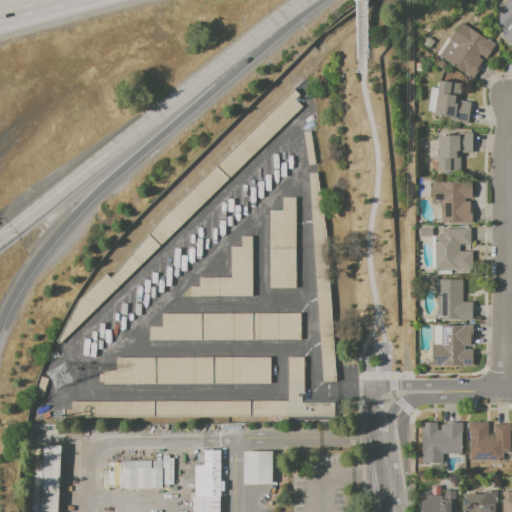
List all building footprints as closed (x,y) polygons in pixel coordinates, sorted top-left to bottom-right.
[(502,24),(502,6),(506,6),(511,1),(511,0),(511,44),(505,38),(511,32),(506,27),(506,24),(504,23),(502,24)] [(485,65),(476,78),(464,71),(465,70),(451,61),(451,59),(449,58),(458,45),(452,41),(465,22),(490,38),(491,38),(499,43),(489,58),(483,53),(482,56),(486,59),(483,63),(485,65)] [(434,40),(440,44),(438,48),(438,47),(433,52),(428,47),(429,45),(432,42),(434,40)] [(473,103),(470,125),(466,124),(455,122),(455,119),(437,117),(437,113),(430,111),(434,89),(441,90),(442,82),(465,85),(462,102),(473,103)] [(60,342),(80,302),(108,275),(113,279),(118,274),(163,221),(219,167),(246,140),(297,90),(302,96),(298,101),(305,108),(231,180),(162,247),(121,288),(62,345),(60,342)] [(306,133),(313,133),(318,165),(311,166),(306,133)] [(475,134),(475,154),(463,154),(463,171),(441,171),(441,137),(457,137),(457,134),(475,134)] [(312,174),(319,174),(328,229),(332,280),(338,366),(339,379),(339,382),(326,383),(319,280),(317,248),(314,210),(312,174)] [(475,208),(475,224),(465,224),(465,223),(444,224),(444,205),(435,205),(434,184),(475,182),(475,199),(467,200),(468,203),(473,202),(473,208),(475,208)] [(285,199),(298,199),(299,250),(299,289),(272,289),(272,212),(285,211),(285,199)] [(475,253),(475,271),(438,270),(438,269),(435,269),(435,238),(437,238),(437,237),(445,237),(445,230),(466,230),(466,229),(473,229),(473,245),(462,245),(462,253),(475,253)] [(255,297),(193,297),(193,288),(202,288),(202,279),(234,279),(234,248),(244,248),(244,238),(255,237),(255,297)] [(475,303),(475,322),(462,322),(462,320),(439,320),(439,312),(440,312),(440,281),(465,281),(465,303),(475,303)] [(303,315),(303,341),(203,341),(152,341),(152,328),(165,328),(165,315),(203,315),(260,315),(303,315)] [(476,351),(475,366),(435,367),(435,346),(437,345),(437,327),(475,326),(475,341),(473,341),(474,346),(467,347),(467,351),(476,351)] [(291,359),(306,358),(306,394),(308,394),(308,401),(340,400),(341,421),(291,422),(291,417),(173,418),(66,419),(66,411),(74,411),(74,403),(172,402),(257,402),(291,402),(291,359)] [(273,358),(273,384),(157,385),(106,385),(106,382),(102,383),(101,375),(106,375),(106,372),(119,372),(119,359),(159,359),(229,359),(273,358)] [(38,397),(44,378),(51,380),(45,399),(38,397)] [(446,464),(425,464),(423,424),(440,423),(440,431),(444,431),(443,426),(449,426),(449,424),(465,423),(465,434),(464,434),(464,455),(446,455),(446,464)] [(497,425),(511,425),(511,454),(506,454),(506,462),(473,462),(473,432),(472,432),(472,423),(491,423),(491,436),(497,436),(497,425)] [(60,511),(42,511),(47,446),(64,447),(60,511)] [(244,484),(243,451),(272,450),(272,483),(244,484)] [(196,511),(196,498),(198,498),(198,467),(200,467),(200,455),(207,456),(207,452),(223,452),(223,511),(196,511)] [(106,488),(106,475),(111,476),(112,463),(127,463),(127,462),(165,462),(165,456),(172,456),(172,464),(171,464),(171,468),(180,468),(180,475),(171,474),(171,477),(176,477),(176,487),(171,487),(171,489),(165,489),(165,488),(165,489),(127,489),(106,488)] [(424,511),(424,497),(426,497),(427,496),(433,495),(434,497),(448,497),(448,492),(458,492),(458,511),(424,511)] [(466,511),(466,495),(487,495),(487,492),(500,492),(500,508),(498,508),(498,511),(466,511)] [(511,511),(511,492),(501,493),(501,511),(511,511)]
